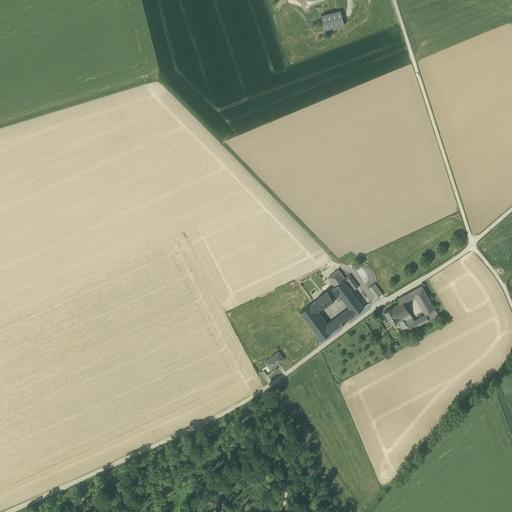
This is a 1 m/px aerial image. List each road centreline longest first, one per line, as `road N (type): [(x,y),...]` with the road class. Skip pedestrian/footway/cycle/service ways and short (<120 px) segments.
road 1 (residential): [(10,511),(223,414),(511,213)]
road 2 (track): [(0,126),(157,78)]
